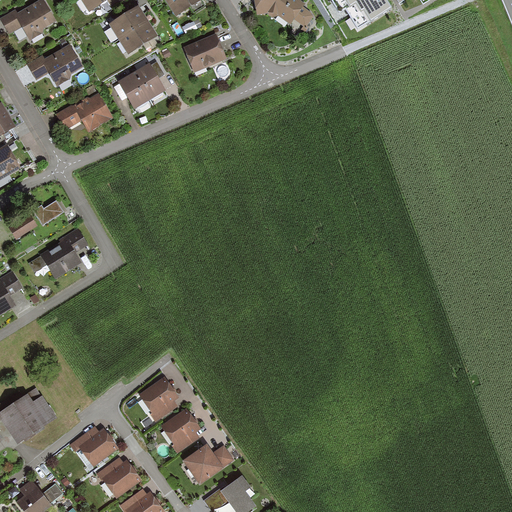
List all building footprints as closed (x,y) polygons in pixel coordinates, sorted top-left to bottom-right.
[(54,22),(41,0),(4,22),(10,33),(19,27),(26,38),(54,22)] [(80,0),(89,13),(110,0),(80,0)] [(165,0),(176,17),(203,1),(202,0),(165,0)] [(273,18),(279,18),(291,26),(295,21),(306,28),(315,16),(304,9),(306,5),(298,0),(255,0),(258,16),(267,14),(273,18)] [(331,0),(339,13),(345,10),(357,31),(391,11),(384,0),(331,0)] [(139,8),(109,25),(128,56),(158,38),(152,28),(144,15),(139,8)] [(215,36),(184,50),(193,72),(225,58),(215,36)] [(81,67),(68,45),(31,67),(37,77),(46,72),(53,83),(81,67)] [(129,78),(120,83),(135,109),(165,92),(150,67),(141,72),(129,78)] [(110,119),(97,95),(57,116),(63,127),(79,119),(86,131),(110,119)] [(0,103),(0,132),(13,126),(0,103)] [(7,147),(0,151),(0,176),(18,166),(19,169),(32,162),(18,139),(6,145),(7,147)] [(42,206),(34,211),(43,226),(64,213),(56,202),(44,210),(42,206)] [(34,222),(13,235),(16,240),(37,227),(34,222)] [(62,244),(29,264),(35,272),(47,265),(55,278),(81,263),(76,256),(74,253),(88,245),(78,230),(60,241),(62,244)] [(0,316),(16,307),(11,299),(9,296),(22,289),(12,272),(0,279),(0,316)] [(164,379),(140,396),(153,415),(151,416),(155,423),(177,407),(173,402),(178,399),(172,390),(164,379)] [(29,395),(0,414),(0,416),(3,421),(18,445),(58,419),(43,396),(34,402),(29,395)] [(187,410),(161,427),(175,446),(172,448),(177,455),(200,439),(197,434),(201,431),(194,421),(187,410)] [(96,428),(70,446),(75,452),(80,449),(94,469),(120,450),(110,437),(105,430),(100,433),(96,428)] [(207,445),(183,462),(200,486),(224,470),(224,468),(235,461),(224,445),(213,453),(211,450),(207,445)] [(120,459),(97,475),(103,483),(105,481),(117,499),(142,481),(133,469),(128,461),(124,464),(120,459)] [(251,489),(242,477),(225,490),(224,491),(222,488),(203,502),(210,511),(214,511),(227,503),(234,511),(251,511),(257,508),(246,493),(251,489)] [(25,497),(17,503),(24,511),(44,511),(51,507),(50,505),(63,495),(55,484),(41,495),(31,481),(20,489),(25,497)] [(143,490),(120,506),(124,511),(164,511),(157,501),(151,493),(147,495),(143,490)]
